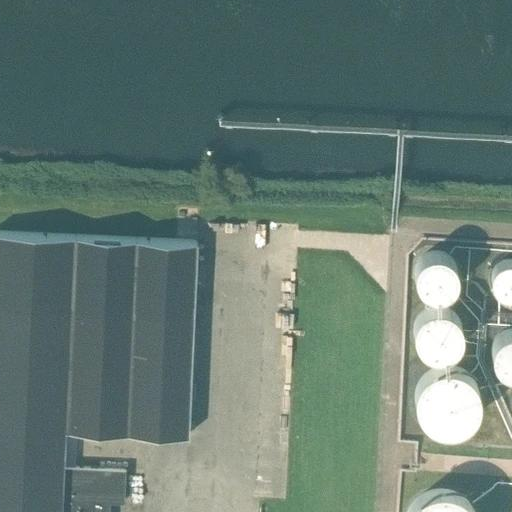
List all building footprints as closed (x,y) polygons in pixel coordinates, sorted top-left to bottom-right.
[(182,208),(181,217),(192,217),(192,208),(182,208)] [(0,511),(109,511),(110,502),(124,503),(125,470),(63,467),(64,430),(188,436),(198,242),(0,232),(0,511)] [(491,276),(491,277),(491,279),(491,281),(492,282),(492,284),(493,286),(494,287),(495,289),(496,290),(497,291),(499,292),(502,294),(505,295),(509,295),(511,294),(511,259),(509,259),(505,260),(502,261),(499,262),(497,264),(496,265),(495,266),(494,267),(493,269),(492,270),(492,272),(491,274),(491,276)] [(416,280),(416,282),(416,284),(416,286),(417,288),(418,290),(418,292),(419,294),(421,296),(422,297),(424,299),(425,300),(427,301),(429,302),(431,303),(433,303),(435,303),(438,303),(440,303),(442,303),(444,303),(446,302),(448,301),(450,300),(451,299),(453,297),(454,296),(456,294),(457,292),(458,290),(458,288),(459,286),(459,284),(459,282),(459,280),(459,278),(458,275),(458,273),(457,272),(456,270),(454,268),(453,266),(451,265),(450,264),(448,263),(446,262),(444,261),(442,261),(440,260),(438,260),(435,260),(433,261),(431,261),(429,262),(427,263),(425,264),(424,265),(422,266),(421,268),(419,270),(418,272),(417,273),(417,275),(416,278),(416,280)] [(413,328),(413,330),(413,332),(413,335),(414,337),(415,339),(416,342),(417,344),(419,346),(420,347),(422,349),(424,351),(426,352),(428,353),(431,354),(433,354),(435,355),(438,355),(440,355),(442,354),(445,354),(447,353),(449,352),(451,351),(453,349),(455,347),(457,346),(458,344),(459,342),(460,339),(461,337),(462,335),(462,332),(462,330),(462,328),(462,325),(461,323),(460,321),(459,318),(458,316),(457,314),(455,313),(453,311),(451,309),(449,308),(447,307),(445,306),(442,306),(440,305),(438,305),(435,305),(433,306),(431,306),(428,307),(426,308),(424,309),(422,311),(420,313),(419,314),(417,316),(416,318),(415,321),(414,323),(413,325),(413,328)] [(492,349),(491,351),(492,353),(492,354),(492,356),(493,358),(494,360),(495,362),(496,363),(497,365),(499,366),(500,367),(502,368),(504,369),(507,370),(509,370),(511,370),(511,330),(511,331),(509,331),(507,331),(506,332),(504,332),(502,333),(500,334),(499,335),(497,337),(496,338),(495,340),(494,341),(493,343),(492,345),(492,347),(492,349)] [(414,394),(414,398),(414,401),(415,404),(415,407),(416,410),(418,413),(419,416),(421,418),(423,421),(426,423),(428,425),(431,427),(434,428),(437,429),(440,430),(443,430),(447,431),(450,430),(453,430),(456,429),(459,428),(462,427),(465,425),(468,423),(470,421),(472,419),(474,416),(476,413),(477,410),(478,407),(479,404),(479,401),(479,398),(479,394),(479,391),(478,388),(477,385),(476,382),(474,379),(472,377),(470,375),(467,372),(465,370),(462,369),(459,367),(456,366),(453,366),(450,365),(447,365),(443,365),(440,366),(437,366),(434,367),(431,369),(428,370),(426,372),(424,374),(421,377),(419,379),(418,382),(416,385),(415,388),(415,391),(414,394)] [(474,511),(473,508),(471,505),(469,502),(466,500),(464,497),(461,495),(458,493),(455,492),(451,491),(448,490),(444,489),(441,489),(437,489),(434,490),(430,491),(427,492),(424,493),(421,495),(418,497),(415,500),(413,502),(411,505),(409,508),(407,511),(474,511)]
